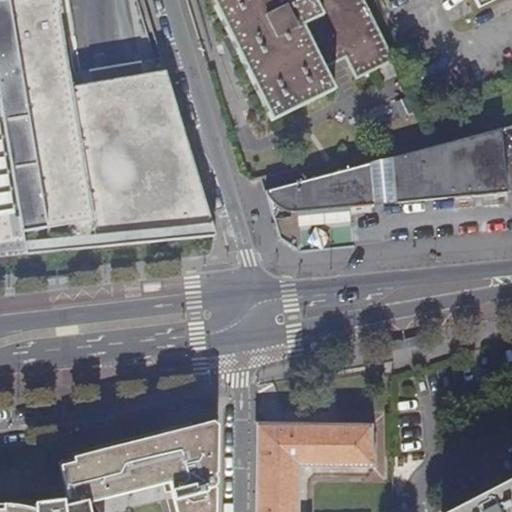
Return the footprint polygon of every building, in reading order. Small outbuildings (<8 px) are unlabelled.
[(0,0),(0,254),(20,252),(20,247),(16,247),(14,230),(87,217),(91,245),(208,234),(190,168),(154,174),(148,138),(179,133),(159,69),(64,85),(52,12),(55,11),(53,0),(0,0)] [(345,87),(383,69),(347,0),(288,0),(277,5),(274,0),(197,0),(196,1),(261,129),(324,98),(313,78),(336,67),(345,87)] [(456,0),(467,21),(505,0),(456,0)] [(301,211),(506,191),(499,130),(448,143),(368,164),(264,191),(267,198),(273,204),(281,208),(291,211),(301,211)] [(190,168),(179,133),(148,138),(154,174),(190,168)] [(296,511),(297,466),(373,468),(370,436),(370,424),(272,423),(255,446),(254,511),(296,511)] [(255,446),(272,423),(255,423),(255,446)] [(95,511),(91,500),(167,481),(175,511),(213,511),(214,494),(215,430),(209,425),(59,464),(67,500),(66,500),(60,500),(61,511),(95,511)] [(67,500),(59,464),(57,464),(65,496),(66,500),(67,500)] [(511,511),(511,479),(449,511),(511,511)] [(61,511),(60,500),(31,510),(30,511),(25,511),(22,511),(12,508),(4,507),(0,507),(0,511),(61,511)]
